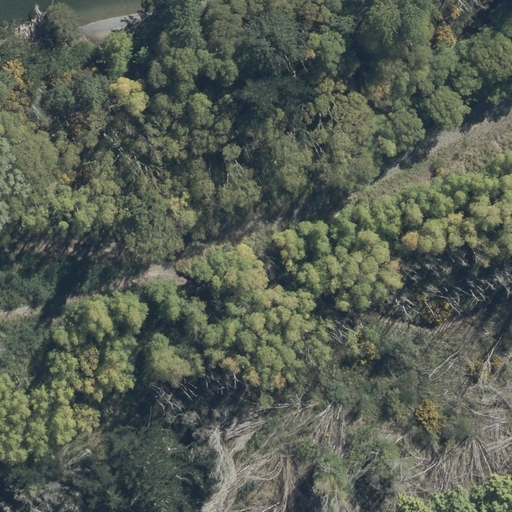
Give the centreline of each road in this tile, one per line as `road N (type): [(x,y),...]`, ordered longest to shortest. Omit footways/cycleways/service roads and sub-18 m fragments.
road 1 (track): [(0,246),(139,252),(390,144),(511,80)]
road 2 (track): [(0,299),(139,252)]
